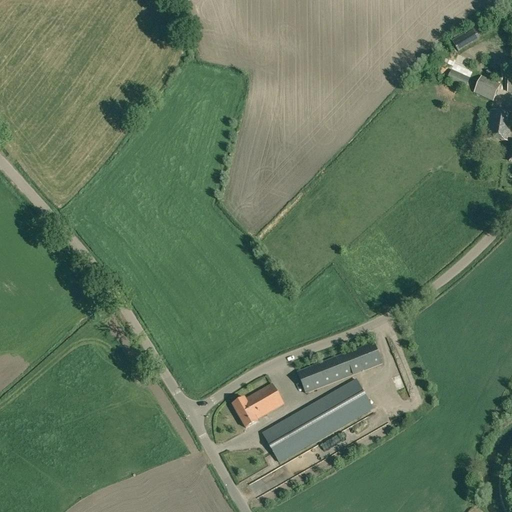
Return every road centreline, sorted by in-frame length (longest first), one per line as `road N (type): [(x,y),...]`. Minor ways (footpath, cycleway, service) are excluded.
road 1 (unclassified): [(190,413),(281,359),(413,305),(511,216)]
road 2 (unclassified): [(190,413),(103,277),(0,159)]
